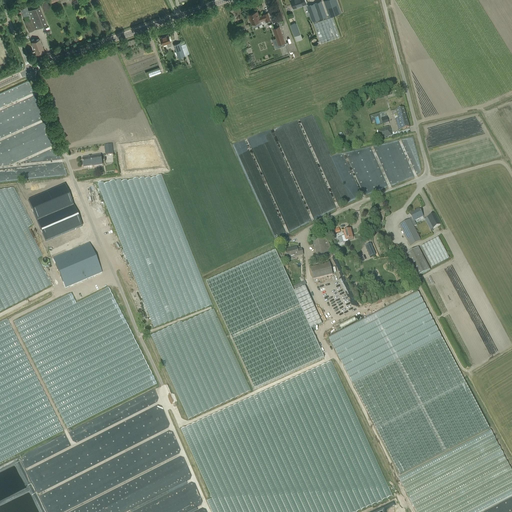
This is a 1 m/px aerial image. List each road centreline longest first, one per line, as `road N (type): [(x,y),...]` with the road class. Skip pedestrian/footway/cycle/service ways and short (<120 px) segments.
road 1 (unclassified): [(317,222),(424,172),(381,0)]
road 2 (unclassified): [(28,73),(232,0)]
